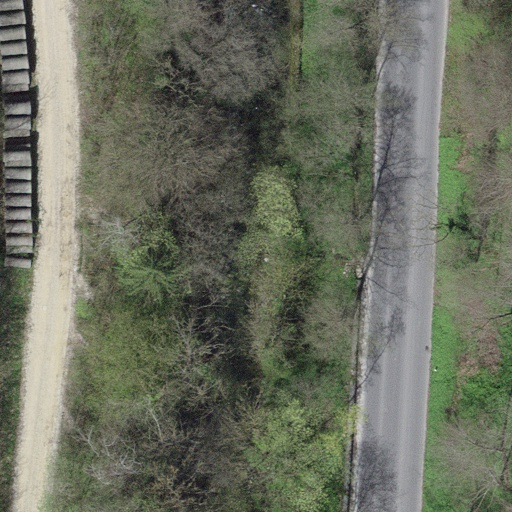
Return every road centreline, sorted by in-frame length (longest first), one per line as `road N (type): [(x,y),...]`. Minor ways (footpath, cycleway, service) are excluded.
road 1 (unclassified): [(47,0),(55,84),(51,264),(23,511)]
road 2 (unclassified): [(407,0),(377,511)]
